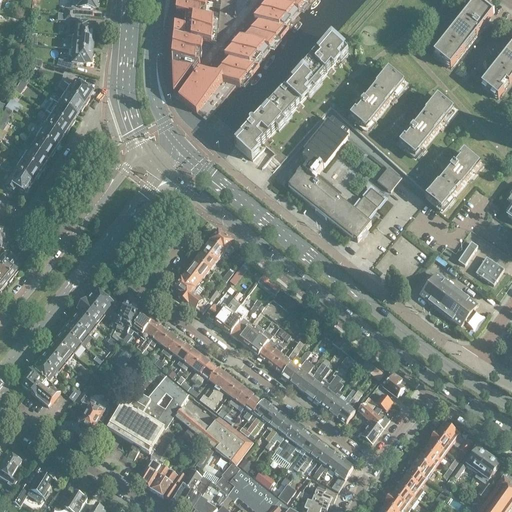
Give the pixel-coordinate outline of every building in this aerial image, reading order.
[(96,0),(71,0),(71,10),(64,9),(64,16),(74,17),(75,9),(80,9),(80,10),(92,12),(92,10),(95,11),(96,0)] [(178,0),(172,58),(174,97),(178,100),(197,115),(224,83),(240,87),(248,78),(252,79),(260,69),(256,68),(271,48),(277,41),(281,42),(289,32),(286,31),(307,4),(311,5),(314,0),(178,0)] [(472,10),(434,56),(451,70),(489,23),(488,23),(490,21),(474,8),(472,10)] [(57,15),(57,22),(69,23),(74,23),(74,17),(64,16),(57,15)] [(69,23),(67,37),(72,38),(92,40),(93,26),(87,26),(87,25),(74,23),(69,23)] [(72,38),(71,51),(91,53),(92,47),(93,46),(93,42),(92,41),(92,40),(72,38)] [(331,40),(235,147),(270,179),(332,110),(429,197),(426,200),(442,214),(480,168),(464,155),(450,172),(441,164),(425,149),(454,114),(438,100),(409,135),(384,112),(405,87),(389,73),(371,95),(340,68),(349,57),(331,40)] [(511,49),(482,87),(498,101),(511,83),(511,49)] [(71,51),(70,59),(68,59),(67,64),(59,62),(57,67),(71,72),(72,66),(83,67),(84,65),(90,66),(91,53),(71,51)] [(29,59),(25,67),(33,73),(36,68),(40,70),(42,63),(29,59)] [(25,67),(18,80),(20,81),(22,82),(26,84),(33,73),(25,67)] [(69,87),(64,93),(85,107),(89,101),(87,100),(93,91),(86,86),(84,90),(74,83),(75,80),(64,77),(63,83),(69,87)] [(26,84),(22,82),(14,93),(20,96),(24,89),(31,93),(33,89),(26,84)] [(52,102),(76,117),(79,112),(81,113),(85,107),(64,93),(60,100),(53,96),(50,100),(52,102)] [(10,100),(2,116),(12,120),(20,104),(10,100)] [(54,109),(50,116),(71,130),(75,123),(73,122),(76,117),(52,102),(49,106),(54,109)] [(43,121),(40,125),(61,140),(65,135),(66,136),(71,130),(50,116),(45,122),(43,121)] [(333,123),(310,152),(304,160),(305,161),(310,165),(305,172),(303,171),(302,171),(297,177),(297,178),(295,180),(289,188),(291,190),(291,191),(316,211),(319,214),(317,216),(322,220),(324,218),(353,241),(354,240),(358,243),(371,226),(367,223),(374,215),(385,201),(371,191),(354,212),(341,201),(341,200),(315,179),(350,136),(333,123)] [(40,131),(35,138),(56,152),(60,146),(58,145),(61,140),(40,125),(37,130),(40,131)] [(31,135),(23,147),(30,151),(46,162),(50,157),(52,158),(56,152),(35,138),(31,135)] [(25,153),(20,161),(41,174),(45,168),(43,167),(46,162),(30,151),(27,155),(25,153)] [(18,169),(15,173),(32,184),(35,180),(37,181),(41,174),(20,161),(16,168),(18,169)] [(389,169),(377,184),(391,194),(402,180),(389,169)] [(7,185),(5,188),(12,193),(14,190),(24,196),(26,194),(29,191),(28,190),(32,184),(15,173),(13,177),(10,176),(5,183),(7,185)] [(0,228),(0,250),(3,252),(3,254),(8,253),(7,249),(10,235),(3,234),(4,232),(2,232),(3,229),(0,228)] [(210,242),(211,243),(225,254),(233,244),(218,232),(210,242)] [(20,249),(25,247),(18,237),(16,238),(20,249)] [(225,254),(211,243),(204,252),(218,263),(225,254)] [(472,244),(459,263),(466,268),(479,249),(472,244)] [(204,252),(197,262),(210,272),(218,263),(204,252)] [(2,257),(0,258),(0,269),(13,280),(17,275),(15,273),(17,272),(16,271),(20,266),(9,257),(8,253),(3,254),(4,256),(2,257)] [(488,259),(477,275),(495,287),(505,272),(488,259)] [(197,262),(189,271),(207,285),(207,284),(211,280),(214,275),(210,272),(197,262)] [(0,286),(3,289),(7,284),(9,286),(13,280),(0,269),(0,286)] [(189,271),(182,281),(196,291),(199,287),(203,289),(207,285),(189,271)] [(229,272),(222,281),(226,285),(233,275),(229,272)] [(239,272),(230,283),(235,287),(243,275),(239,272)] [(477,307),(437,276),(421,297),(462,328),(477,307)] [(281,291),(264,277),(258,284),(275,298),(281,291)] [(200,299),(194,294),(196,291),(182,281),(182,280),(175,289),(181,294),(178,298),(188,305),(203,316),(212,303),(205,298),(205,299),(202,296),(200,299)] [(222,282),(217,289),(221,292),(226,285),(222,281),(222,282)] [(95,291),(86,303),(104,317),(113,305),(106,300),(107,299),(103,296),(102,297),(95,291)] [(213,301),(219,294),(215,291),(211,296),(210,298),(213,301)] [(273,302),(289,315),(297,305),(281,293),(273,302)] [(227,308),(214,325),(222,331),(231,319),(235,314),(237,312),(241,307),(234,301),(233,301),(227,308)] [(86,303),(78,312),(80,313),(96,326),(104,317),(86,303)] [(119,304),(114,315),(120,317),(125,306),(119,304)] [(220,310),(215,307),(206,319),(214,325),(227,308),(223,305),(220,310)] [(144,314),(126,307),(116,330),(121,332),(121,333),(127,335),(135,326),(144,314)] [(253,309),(251,312),(258,318),(260,315),(253,309)] [(231,319),(222,331),(230,337),(243,321),(245,318),(237,312),(235,314),(231,319)] [(72,322),(72,323),(89,337),(97,328),(96,326),(80,313),(76,317),(74,317),(72,320),(72,322)] [(141,338),(153,322),(144,314),(135,326),(127,335),(132,337),(134,333),(141,338)] [(243,321),(230,337),(239,344),(252,327),(243,321)] [(162,328),(153,322),(141,338),(146,342),(142,348),(140,346),(136,351),(142,355),(145,351),(149,345),(162,328)] [(64,332),(64,333),(81,347),(89,337),(72,323),(68,327),(66,327),(64,330),(64,332)] [(252,327),(239,344),(240,345),(250,352),(263,335),(259,332),(255,337),(248,332),(252,327)] [(170,334),(162,328),(149,345),(154,348),(157,343),(161,346),(170,334)] [(287,336),(282,331),(278,336),(284,341),(287,336)] [(56,342),(74,357),(81,347),(64,333),(61,337),(58,336),(56,339),(56,342)] [(273,338),(265,333),(263,335),(250,352),(258,358),(273,338)] [(123,341),(114,334),(112,338),(120,345),(123,341)] [(178,340),(170,334),(161,346),(165,349),(161,354),(165,357),(178,340)] [(273,339),(273,338),(258,358),(266,364),(281,344),(277,341),(275,344),(271,341),(273,339)] [(344,344),(337,338),(332,344),(340,350),(344,344)] [(117,345),(110,340),(107,344),(114,349),(117,345)] [(186,346),(178,340),(165,357),(170,360),(173,355),(177,358),(186,346)] [(49,351),(48,352),(66,366),(74,357),(56,342),(53,346),(50,346),(48,349),(49,351)] [(281,344),(266,364),(274,370),(283,358),(279,355),(282,350),(283,351),(285,349),(281,345),(282,344),(281,344)] [(287,361),(283,358),(274,370),(282,377),(291,365),(304,347),(300,344),(287,361)] [(344,344),(340,350),(348,356),(352,350),(344,344)] [(194,352),(186,346),(177,358),(181,361),(177,366),(181,369),(194,352)] [(133,355),(123,347),(112,360),(122,368),(133,355)] [(110,354),(104,349),(101,352),(107,357),(110,354)] [(352,350),(348,356),(355,363),(360,357),(352,350)] [(40,359),(40,361),(58,376),(66,366),(48,352),(45,356),(43,355),(40,359)] [(202,358),(194,352),(181,369),(185,372),(189,367),(192,370),(202,358)] [(295,368),(291,365),(282,377),(281,378),(290,384),(309,358),(305,355),(300,362),(295,368)] [(312,355),(309,358),(290,384),(297,390),(307,377),(303,374),(315,357),(312,355)] [(360,357),(355,363),(363,369),(368,363),(360,357)] [(197,373),(190,381),(195,384),(197,381),(210,364),(202,358),(192,370),(197,373)] [(33,371),(47,383),(52,377),(55,380),(58,376),(40,361),(41,361),(37,365),(35,365),(33,368),(33,371)] [(368,363),(363,369),(371,375),(375,369),(368,363)] [(218,370),(210,364),(197,381),(201,384),(205,379),(209,383),(218,370)] [(307,377),(297,390),(305,396),(326,368),(322,365),(316,374),(311,380),(307,377)] [(96,372),(89,367),(85,372),(93,377),(96,372)] [(330,371),(326,368),(305,396),(313,402),(327,384),(323,381),(330,371)] [(218,370),(209,383),(211,384),(216,388),(213,392),(214,393),(209,400),(204,397),(200,403),(207,408),(229,379),(220,372),(218,370)] [(385,376),(377,370),(374,374),(382,380),(385,376)] [(47,383),(33,371),(30,375),(28,374),(26,377),(27,379),(22,385),(22,389),(48,410),(61,394),(47,383)] [(177,375),(174,372),(169,378),(173,381),(177,375)] [(394,376),(383,390),(397,400),(404,390),(400,386),(402,383),(394,376)] [(330,386),(327,384),(313,402),(321,408),(339,384),(341,381),(336,377),(330,386)] [(87,383),(80,378),(77,382),(85,386),(87,383)] [(129,410),(122,406),(119,412),(115,419),(107,431),(108,432),(134,447),(131,452),(138,456),(140,451),(149,456),(158,442),(159,442),(166,432),(175,419),(181,408),(182,408),(189,397),(167,378),(147,402),(136,395),(131,403),(132,404),(129,410)] [(228,397),(237,385),(229,379),(207,408),(213,412),(223,399),(221,398),(224,394),(228,397)] [(344,387),(339,384),(321,408),(329,414),(342,397),(343,396),(339,393),(344,387)] [(246,391),(237,385),(228,397),(232,400),(229,405),(233,408),(246,391)] [(199,396),(191,390),(188,393),(188,394),(196,400),(199,396)] [(244,409),(253,397),(246,391),(233,408),(237,411),(240,406),(244,409)] [(346,400),(342,397),(329,414),(337,420),(356,394),(353,392),(346,400)] [(357,394),(356,394),(337,420),(346,426),(355,413),(351,410),(356,403),(357,404),(363,397),(358,393),(357,394)] [(87,399),(81,394),(74,404),(80,408),(87,399)] [(262,403),(253,397),(244,409),(248,412),(243,419),(248,422),(254,415),(262,403)] [(383,398),(376,406),(383,411),(386,414),(393,405),(383,398)] [(377,429),(382,422),(378,418),(383,411),(376,406),(368,400),(358,413),(373,425),(377,429)] [(262,403),(254,415),(258,418),(247,433),(242,430),(240,433),(248,439),(272,408),(263,402),(262,403)] [(81,419),(79,421),(79,424),(81,425),(80,426),(81,427),(81,428),(82,430),(84,432),(86,432),(87,431),(92,434),(96,427),(99,429),(108,414),(99,409),(98,412),(91,408),(85,419),(83,418),(81,419)] [(184,410),(182,408),(181,408),(175,419),(216,452),(233,466),(232,466),(236,468),(253,445),(219,420),(210,431),(188,414),(189,412),(185,409),(184,410)] [(248,439),(252,442),(265,424),(270,427),(280,414),(272,408),(248,439)] [(119,412),(113,409),(109,415),(115,419),(119,412)] [(228,415),(223,411),(218,416),(224,420),(227,417),(228,415)] [(265,441),(269,444),(287,420),(280,414),(270,427),(267,430),(271,433),(265,441)] [(234,423),(227,417),(224,420),(231,426),(234,423)] [(372,446),(387,427),(390,423),(385,419),(382,422),(377,429),(373,425),(362,438),(372,446)] [(287,420),(269,444),(265,450),(269,453),(281,436),(286,439),(295,426),(287,420)] [(453,445),(461,451),(466,455),(473,445),(467,442),(463,448),(455,442),(459,436),(457,435),(459,433),(459,431),(456,429),(454,429),(452,431),(444,425),(444,426),(443,425),(440,430),(441,431),(438,434),(453,445)] [(303,432),(295,426),(286,439),(290,442),(278,457),(282,460),(303,432)] [(150,463),(137,484),(149,491),(158,477),(156,476),(161,468),(163,465),(160,463),(172,443),(172,442),(175,437),(166,432),(159,442),(160,443),(151,458),(159,462),(156,466),(151,462),(150,463)] [(312,438),(303,432),(282,460),(286,463),(293,454),(295,451),(299,454),(312,438)] [(436,433),(430,442),(431,443),(446,454),(453,445),(438,434),(436,433)] [(297,473),(300,470),(319,444),(312,438),(299,454),(303,457),(293,471),(297,473)] [(427,447),(424,452),(439,463),(446,454),(431,443),(428,447),(427,447)] [(328,450),(319,444),(300,470),(304,473),(313,460),(317,463),(328,450)] [(318,481),(320,477),(336,456),(328,450),(317,463),(323,467),(314,478),(318,481)] [(459,464),(466,455),(461,451),(460,452),(454,460),(459,464)] [(472,470),(478,474),(490,457),(484,452),(483,453),(479,451),(466,468),(471,471),(472,470)] [(421,457),(418,461),(433,472),(439,463),(424,452),(420,456),(421,457)] [(9,456),(0,470),(0,478),(9,484),(7,486),(13,489),(17,483),(12,480),(22,464),(9,456)] [(336,456),(320,477),(324,480),(330,472),(335,476),(344,463),(336,456)] [(490,457),(478,474),(484,478),(483,480),(488,483),(500,466),(496,463),(497,461),(490,457)] [(252,467),(245,461),(239,469),(247,474),(252,467)] [(414,464),(411,469),(426,481),(433,472),(418,461),(415,465),(414,464)] [(449,470),(453,473),(459,464),(455,461),(449,470)] [(353,469),(344,463),(335,476),(340,479),(332,490),(339,494),(353,469)] [(236,468),(232,466),(223,478),(220,481),(215,488),(213,485),(212,486),(207,494),(206,494),(194,511),(219,511),(217,510),(223,505),(228,499),(236,490),(230,485),(230,484),(240,472),(236,468)] [(457,481),(460,478),(466,469),(461,466),(452,478),(457,481)] [(260,472),(254,467),(249,474),(255,479),(260,472)] [(156,476),(158,477),(149,491),(169,503),(178,489),(178,490),(184,482),(178,478),(178,479),(161,468),(156,476)] [(408,475),(405,479),(420,490),(426,481),(411,469),(407,474),(408,475)] [(449,470),(443,479),(446,482),(453,473),(449,470)] [(172,505),(176,507),(182,511),(196,488),(202,480),(192,472),(172,505)] [(236,490),(228,499),(234,504),(233,504),(242,511),(252,511),(253,511),(254,511),(271,511),(272,511),(279,503),(240,472),(230,484),(230,485),(236,490)] [(275,483),(262,473),(256,482),(269,492),(275,483)] [(22,486),(12,503),(19,508),(26,496),(28,498),(29,497),(41,505),(43,500),(45,500),(55,483),(42,475),(32,492),(22,486)] [(401,482),(398,487),(417,502),(424,493),(420,490),(405,479),(402,483),(401,482)] [(509,511),(511,508),(511,485),(504,479),(480,511),(509,511)] [(487,484),(478,496),(483,500),(491,488),(487,484)] [(321,511),(327,511),(329,506),(332,507),(336,497),(326,491),(327,490),(319,486),(318,490),(317,490),(311,504),(311,505),(323,509),(321,511)] [(395,493),(392,497),(411,510),(417,502),(398,487),(394,492),(395,493)] [(447,487),(443,493),(448,497),(452,491),(447,487)] [(196,488),(182,511),(183,511),(194,511),(206,494),(196,488)] [(442,493),(436,501),(442,505),(447,497),(448,497),(443,493),(442,493)] [(82,511),(88,503),(83,500),(84,499),(76,494),(71,503),(66,499),(56,511),(82,511)] [(281,496),(281,495),(278,498),(279,499),(278,499),(287,506),(291,501),(282,494),(281,496)] [(58,495),(50,505),(54,508),(62,498),(58,495)] [(385,504),(386,505),(395,511),(409,511),(411,510),(392,497),(391,496),(385,504)] [(271,511),(290,511),(279,503),(272,511),(271,511)] [(311,504),(307,503),(304,511),(306,511),(321,511),(323,509),(311,505),(311,504)]
